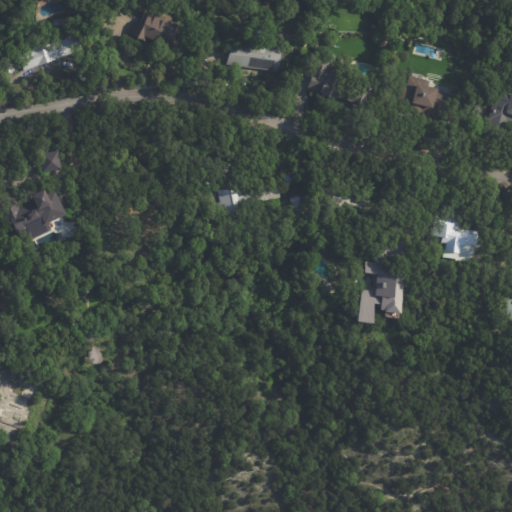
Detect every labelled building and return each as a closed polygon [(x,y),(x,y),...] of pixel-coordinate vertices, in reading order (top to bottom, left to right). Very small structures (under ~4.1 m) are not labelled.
[(160,55),(152,50),(157,42),(147,36),(144,41),(130,33),(136,21),(141,23),(148,10),(161,17),(162,15),(168,13),(174,17),(175,21),(174,23),(175,24),(176,23),(184,28),(183,29),(186,31),(180,41),(176,38),(165,58),(160,55)] [(250,34),(251,25),(266,27),(265,36),(250,34)] [(55,60),(26,71),(20,57),(36,51),(35,48),(52,42),(53,45),(79,35),(85,49),(55,60)] [(229,66),(232,43),(248,45),(249,39),(268,42),(267,49),(283,51),(280,72),(229,66)] [(312,47),(317,40),(321,43),(320,45),(322,47),(318,52),(312,47)] [(364,106),(337,97),(336,100),(325,96),(325,95),(309,89),(313,76),(311,75),(317,55),(334,61),(331,72),(344,76),(341,85),(358,91),(362,79),(376,84),(368,108),(364,106)] [(458,88),(448,124),(398,111),(405,86),(409,87),(412,76),(433,82),(432,84),(436,85),(436,82),(458,88)] [(511,126),(489,120),(500,84),(511,87),(511,126)] [(64,171),(45,174),(43,155),(61,152),(64,171)] [(287,186),(285,176),(299,172),(302,182),(287,186)] [(219,191),(249,185),(250,192),(280,186),(283,198),(253,205),(255,216),(226,222),(219,191)] [(65,218),(50,225),(53,232),(33,241),(31,237),(22,241),(15,225),(12,226),(0,199),(0,196),(16,189),(24,206),(36,200),(35,198),(48,192),(50,196),(59,191),(58,189),(67,187),(73,206),(66,209),(70,216),(65,218)] [(292,197),(307,193),(314,221),(298,224),(292,197)] [(365,210),(366,199),(325,195),(324,205),(365,210)] [(461,220),(460,230),(481,231),(480,248),(465,247),(465,255),(449,254),(450,245),(445,244),(445,239),(438,238),(439,224),(447,225),(447,223),(450,223),(450,219),(461,220)] [(396,224),(411,225),(406,316),(390,316),(390,313),(386,313),(386,307),(379,306),(380,327),(364,326),(366,290),(372,290),(372,288),(375,288),(375,281),(367,280),(368,263),(380,263),(381,235),(393,235),(393,224),(396,224)] [(39,388),(34,400),(33,400),(29,410),(32,411),(25,431),(19,429),(17,436),(19,436),(16,444),(0,437),(0,379),(16,385),(19,379),(40,387),(39,388)]
